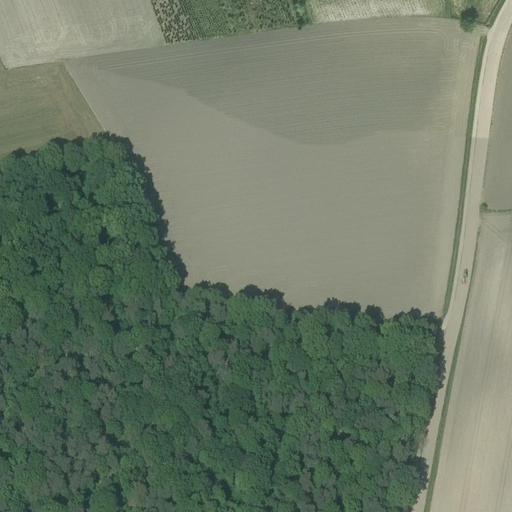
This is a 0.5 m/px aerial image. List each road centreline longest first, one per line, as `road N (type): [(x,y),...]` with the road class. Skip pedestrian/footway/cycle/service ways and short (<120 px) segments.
road 1 (track): [(0,282),(179,295),(328,326),(453,320)]
road 2 (track): [(511,4),(494,43),(453,320)]
road 3 (track): [(453,320),(415,511)]
